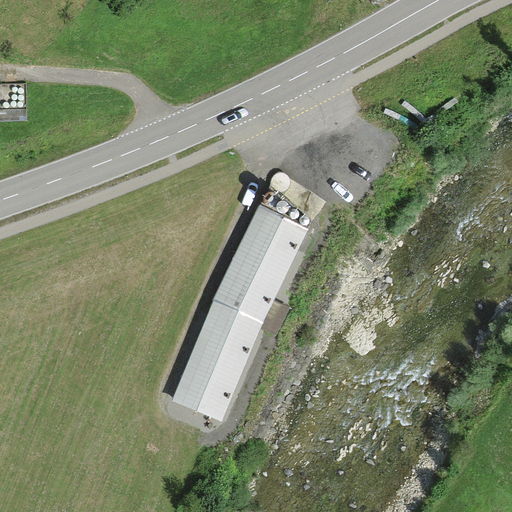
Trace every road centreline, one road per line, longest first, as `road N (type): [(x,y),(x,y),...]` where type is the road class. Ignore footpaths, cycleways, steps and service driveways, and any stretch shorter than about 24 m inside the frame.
road 1 (primary): [(0,207),(178,138),(448,0)]
road 2 (track): [(165,395),(175,420),(193,434),(161,511)]
